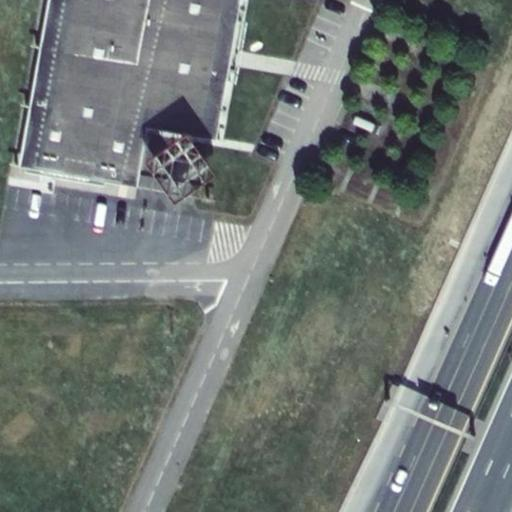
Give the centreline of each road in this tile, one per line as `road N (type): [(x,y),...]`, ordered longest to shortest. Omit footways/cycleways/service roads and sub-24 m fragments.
road 1 (unclassified): [(369,0),(245,279)]
road 2 (motorway): [(511,257),(399,511)]
road 3 (unclassified): [(245,279),(143,511)]
road 4 (unclassified): [(0,282),(245,279)]
